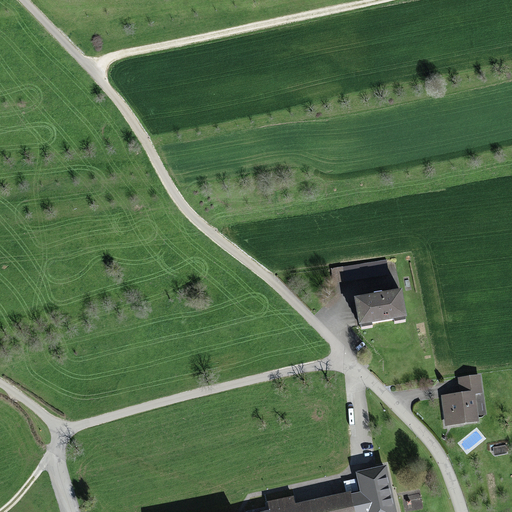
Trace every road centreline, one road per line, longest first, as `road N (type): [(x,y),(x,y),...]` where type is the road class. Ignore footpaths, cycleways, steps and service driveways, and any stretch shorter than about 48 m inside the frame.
road 1 (track): [(341,356),(192,217),(114,97),(16,0)]
road 2 (track): [(82,64),(380,0)]
road 3 (residential): [(459,511),(432,441),(341,356)]
